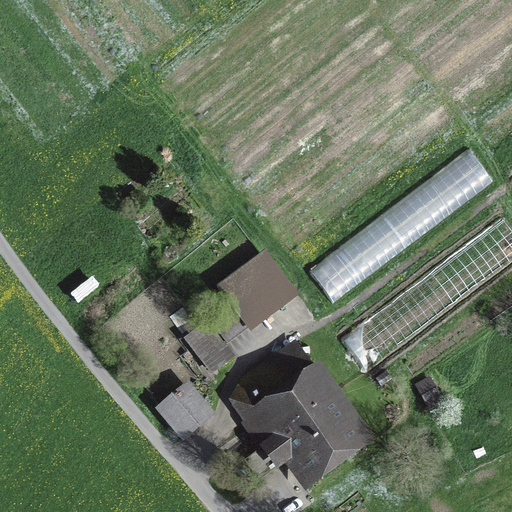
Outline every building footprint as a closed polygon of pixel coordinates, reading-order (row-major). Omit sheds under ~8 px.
[(467,148),(308,270),(333,303),(492,182),(467,148)] [(511,231),(501,217),(340,339),(365,370),(511,258),(511,231)] [(263,259),(223,289),(250,326),(290,295),(263,259)] [(209,320),(227,343),(249,326),(232,303),(209,320)] [(208,324),(187,339),(212,372),(232,356),(208,324)] [(250,424),(245,427),(261,451),(245,461),(258,479),(294,454),(310,476),(359,441),(291,346),(242,381),(232,399),(250,424)] [(160,410),(183,437),(210,415),(187,387),(160,410)] [(440,479),(428,486),(436,500),(448,492),(440,479)]
